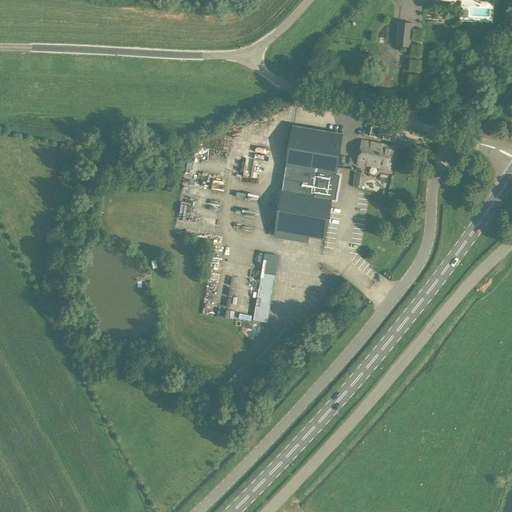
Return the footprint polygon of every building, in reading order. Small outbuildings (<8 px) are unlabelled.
[(399,22),(397,46),(411,47),(413,23),(399,22)] [(382,127),(373,125),(370,136),(379,138),(396,142),(398,131),(382,127)] [(286,166),(282,190),(275,230),(324,239),(331,199),(335,200),(339,176),(335,176),(342,136),(293,127),(286,166)] [(390,170),(394,146),(362,141),(358,164),(390,170)] [(213,187),(222,188),(223,182),(214,180),(213,187)] [(393,204),(397,195),(390,191),(386,200),(393,204)] [(268,322),(278,254),(261,252),(251,320),(268,322)] [(218,315),(233,318),(235,310),(220,306),(218,315)] [(221,379),(244,392),(262,360),(261,360),(264,355),(261,353),(256,360),(247,355),(237,373),(228,368),(221,379)]
